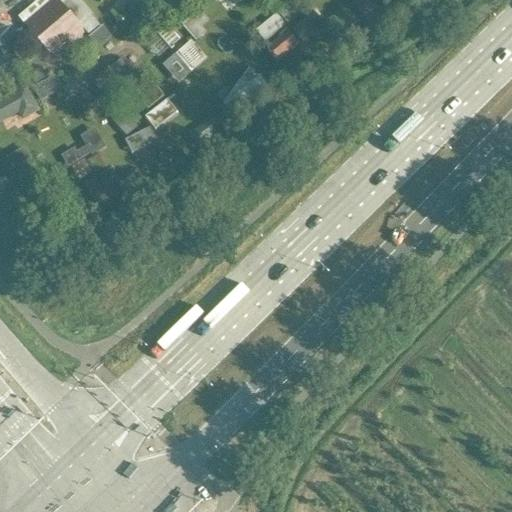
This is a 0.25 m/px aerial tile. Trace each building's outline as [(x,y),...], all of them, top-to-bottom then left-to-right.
[(47,0),(22,22),(48,52),(66,37),(74,46),(86,36),(100,24),(92,15),(93,14),(80,0),(47,0)] [(214,0),(228,13),(240,0),(214,0)] [(314,9),(263,47),(275,63),(326,25),(314,9)] [(194,41),(210,28),(195,10),(179,23),(194,41)] [(179,85),(208,56),(190,38),(161,66),(179,85)] [(119,57),(93,81),(117,108),(144,83),(119,57)] [(252,68),(215,91),(227,110),(264,86),(252,68)] [(0,122),(28,109),(19,90),(0,99),(0,122)] [(145,116),(156,130),(178,110),(166,97),(145,116)] [(126,142),(134,154),(157,139),(149,127),(126,142)] [(92,175),(84,157),(107,148),(100,132),(61,148),(75,182),(92,175)] [(0,161),(0,193),(28,183),(18,155),(0,161)]
